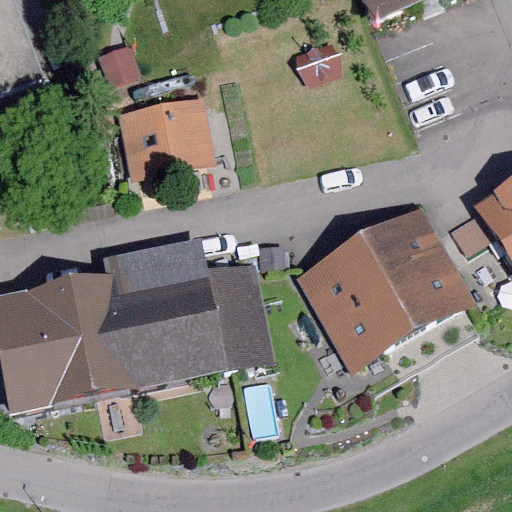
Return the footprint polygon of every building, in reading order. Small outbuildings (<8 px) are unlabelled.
[(0,0),(0,94),(42,80),(13,0),(0,0)] [(361,0),(371,24),(434,0),(361,0)] [(131,51),(95,66),(108,96),(143,81),(131,51)] [(237,83),(220,87),(241,190),(258,186),(237,83)] [(205,105),(120,121),(132,188),(217,172),(205,105)] [(511,192),(478,214),(481,219),(498,245),(511,268),(511,192)] [(422,215),(300,284),(353,378),(475,309),(454,271),(438,244),(422,215)] [(481,219),(438,244),(454,271),(498,245),(481,219)] [(113,286),(0,307),(0,366),(11,424),(278,371),(257,267),(208,277),(202,250),(110,268),(113,286)] [(287,253),(262,254),(263,275),(288,274),(287,253)]
